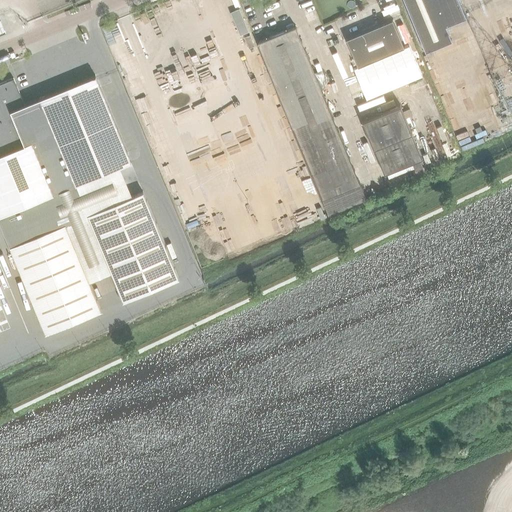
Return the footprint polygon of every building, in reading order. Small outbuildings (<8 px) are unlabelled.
[(465,17),(458,0),(403,0),(424,51),(451,40),(445,26),(465,17)] [(230,12),(239,35),(248,31),(239,9),(230,12)] [(391,19),(345,38),(357,66),(403,47),(391,19)] [(257,42),(321,198),(359,183),(295,26),(257,42)] [(244,37),(248,48),(254,46),(249,35),(244,37)] [(42,149),(35,152),(52,194),(15,209),(8,212),(20,241),(9,246),(44,333),(100,310),(88,282),(111,273),(122,301),(178,278),(142,191),(133,195),(120,166),(130,162),(94,75),(39,98),(56,141),(41,147),(42,149)] [(0,215),(8,212),(15,209),(52,194),(35,152),(42,149),(41,147),(13,78),(0,83),(0,215)] [(362,107),(369,104),(361,83),(354,85),(362,107)] [(419,159),(421,158),(399,105),(361,120),(373,148),(383,174),(412,162),(415,170),(422,167),(419,159)] [(225,111),(223,107),(201,116),(203,120),(225,111)] [(402,111),(405,118),(411,115),(409,108),(402,111)]
